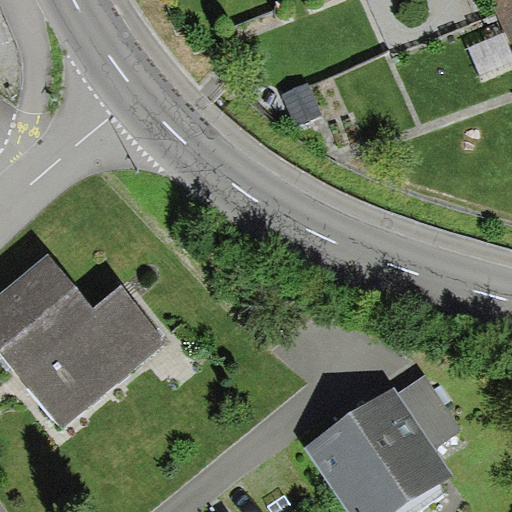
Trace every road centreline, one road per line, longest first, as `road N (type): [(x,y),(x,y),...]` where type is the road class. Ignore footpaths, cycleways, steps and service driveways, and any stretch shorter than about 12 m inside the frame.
road 1 (tertiary): [(511,300),(406,272),(278,216),(206,163),(136,95)]
road 2 (residential): [(136,95),(0,215)]
